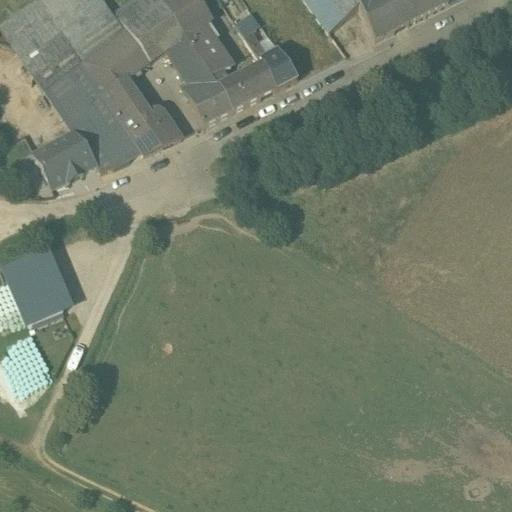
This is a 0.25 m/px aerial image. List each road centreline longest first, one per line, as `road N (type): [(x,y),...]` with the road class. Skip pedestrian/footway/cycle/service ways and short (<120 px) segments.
road 1 (track): [(118,511),(34,460),(152,189),(50,211),(0,202)]
road 2 (residential): [(511,0),(403,61),(181,163),(152,189)]
road 3 (residential): [(511,75),(226,182),(152,189)]
